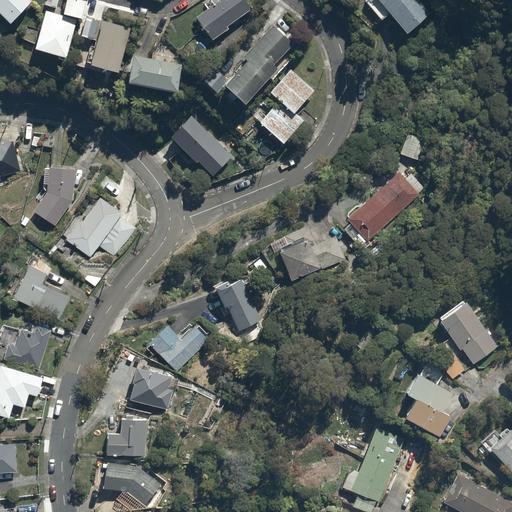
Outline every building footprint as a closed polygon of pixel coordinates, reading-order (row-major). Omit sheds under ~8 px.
[(0,0),(0,13),(8,22),(30,0),(0,0)] [(87,0),(65,0),(63,13),(83,18),(87,0)] [(244,0),(219,0),(196,15),(210,37),(252,11),(244,0)] [(382,21),(390,15),(404,33),(429,12),(419,0),(365,0),(382,21)] [(74,21),(44,10),(31,47),(62,57),(74,21)] [(97,40),(102,21),(85,16),(80,36),(97,40)] [(130,27),(102,19),(102,21),(97,40),(90,64),(118,71),(130,27)] [(292,45),(268,25),(241,57),(244,59),(222,85),(243,103),(292,45)] [(174,92),(180,67),(168,64),(172,46),(150,41),(146,59),(132,55),(126,80),(174,92)] [(228,76),(216,65),(203,80),(215,91),(228,76)] [(289,69),(268,93),(276,100),(291,112),(312,88),(289,69)] [(291,112),(276,100),(258,120),(285,144),(303,123),(291,112)] [(190,115),(170,138),(213,175),(233,152),(190,115)] [(3,126),(0,127),(0,177),(25,170),(17,142),(9,145),(3,126)] [(426,138),(407,130),(398,154),(417,161),(426,138)] [(52,225),(70,197),(70,194),(72,170),(42,167),(41,183),(46,183),(45,191),(31,211),(52,225)] [(403,178),(397,172),(346,217),(351,223),(343,230),(358,247),(426,188),(411,171),(403,178)] [(134,222),(89,193),(70,223),(74,225),(64,241),(92,258),(99,246),(113,254),(134,222)] [(308,240),(279,252),(290,282),(345,261),(335,235),(310,245),(308,240)] [(49,269),(30,260),(13,296),(60,318),(71,294),(44,281),(49,269)] [(241,277),(215,289),(234,331),(261,319),(241,277)] [(461,296),(435,319),(473,363),(499,340),(461,296)] [(16,344),(7,341),(2,358),(41,369),(53,326),(23,317),(16,344)] [(165,323),(147,342),(178,370),(205,340),(192,328),(182,338),(165,323)] [(446,341),(431,357),(453,378),(468,362),(446,341)] [(42,375),(0,362),(0,413),(9,416),(13,403),(24,407),(29,390),(37,393),(42,375)] [(174,377),(135,368),(128,399),(167,408),(174,377)] [(416,372),(404,394),(413,399),(441,414),(453,393),(416,372)] [(441,414),(413,399),(403,417),(439,437),(449,419),(441,414)] [(118,433),(106,432),(105,454),(145,457),(147,418),(119,417),(118,433)] [(511,425),(489,449),(511,472),(511,425)] [(348,466),(339,486),(358,495),(353,507),(364,511),(372,511),(405,439),(376,427),(357,470),(348,466)] [(13,443),(0,443),(0,473),(15,473),(13,443)] [(135,464),(104,461),(101,486),(126,489),(143,502),(159,482),(135,464)] [(511,502),(455,472),(440,500),(463,511),(510,511),(511,510),(511,502)]
